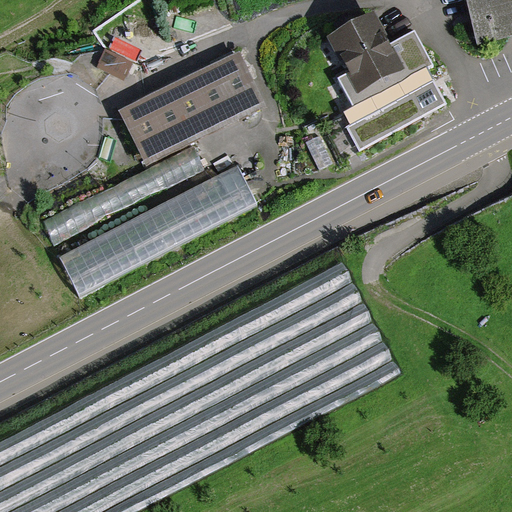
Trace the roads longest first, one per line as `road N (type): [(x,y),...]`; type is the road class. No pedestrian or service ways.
road 1 (primary): [(0,382),(511,117)]
road 2 (track): [(511,372),(377,292),(369,274),(381,257),(500,184),(502,122)]
